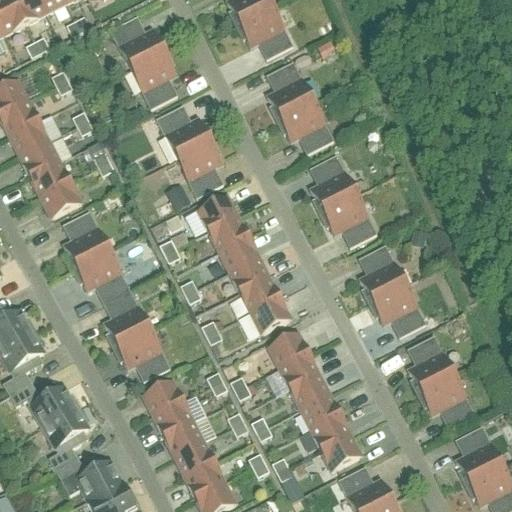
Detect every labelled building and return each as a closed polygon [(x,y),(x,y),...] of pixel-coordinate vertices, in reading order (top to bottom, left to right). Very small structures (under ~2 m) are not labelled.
[(34,0),(12,0),(10,1),(26,32),(46,22),(34,0)] [(60,0),(34,0),(46,22),(66,11),(60,0)] [(85,0),(60,0),(66,11),(86,1),(85,0)] [(234,0),(237,5),(227,10),(232,18),(229,20),(237,33),(273,14),(265,0),(234,0)] [(10,1),(6,3),(0,6),(0,32),(5,42),(26,32),(10,1)] [(120,2),(121,16),(135,15),(134,1),(120,2)] [(237,33),(244,47),(246,46),(250,54),(260,49),(267,64),(265,65),(267,67),(293,54),(273,14),(237,33)] [(84,24),(75,29),(81,40),(90,36),(84,24)] [(139,27),(137,25),(111,39),(131,78),(167,59),(160,45),(158,46),(154,38),(144,43),(137,28),(139,27)] [(72,45),(81,40),(75,29),(66,33),(72,45)] [(44,45),(35,50),(41,61),(50,57),(44,45)] [(330,49),(319,54),(324,62),(334,57),(330,49)] [(32,66),(41,61),(35,50),(26,54),(32,66)] [(131,78),(151,117),(178,103),(176,101),(175,102),(167,87),(176,82),(172,74),(174,73),(167,59),(131,78)] [(267,84),(268,86),(270,85),(277,100),(268,105),(272,113),(270,114),(277,128),(314,109),(293,70),(267,84)] [(57,94),(68,88),(64,79),(52,85),(57,94)] [(269,95),(263,79),(243,87),(250,103),(269,95)] [(19,87),(0,96),(0,123),(29,108),(19,87)] [(68,88),(57,94),(61,103),(73,97),(68,88)] [(0,126),(9,144),(40,129),(29,108),(0,123),(0,126)] [(287,141),(291,149),(300,144),(308,159),(306,160),(307,162),(334,148),(314,109),(277,128),(284,142),(287,141)] [(184,116),(183,114),(157,128),(177,167),(213,148),(206,134),(204,135),(199,127),(190,132),(182,117),(184,116)] [(73,125),(78,135),(89,129),(84,120),(73,125)] [(20,164),(50,149),(40,129),(9,144),(20,164)] [(94,137),(89,129),(78,135),(82,143),(94,137)] [(177,167),(197,206),(223,192),(222,190),(220,191),(213,176),(222,171),(218,163),(220,162),(213,148),(177,167)] [(61,169),(50,149),(20,164),(30,185),(61,169)] [(94,166),(99,175),(110,169),(105,160),(94,166)] [(356,202),(336,163),(310,177),(311,179),(313,179),(320,193),(311,198),(315,206),(313,208),(320,221),(356,202)] [(40,205),(71,189),(61,169),(30,185),(40,205)] [(114,178),(110,169),(99,175),(103,184),(114,178)] [(50,218),(54,225),(82,210),(71,189),(40,205),(48,219),(50,218)] [(167,214),(179,209),(172,193),(160,198),(167,214)] [(330,234),(334,242),(343,238),(351,252),(349,253),(350,255),(377,242),(356,202),(320,221),(327,235),(330,234)] [(229,211),(225,204),(198,219),(208,240),(239,224),(232,210),(229,211)] [(90,220),(63,233),(65,236),(67,235),(74,249),(65,254),(69,263),(67,264),(74,277),(110,259),(90,220)] [(219,260),(249,244),(239,224),(208,240),(219,260)] [(415,238),(412,248),(422,252),(426,241),(415,238)] [(229,280),(260,265),(249,244),(219,260),(229,280)] [(160,253),(164,263),(176,257),(171,247),(160,253)] [(359,267),(360,269),(362,268),(370,283),(360,288),(365,296),(362,298),(369,311),(406,293),(386,253),(359,267)] [(180,265),(176,257),(164,263),(169,271),(180,265)] [(110,259),(74,277),(81,291),(83,290),(87,298),(97,294),(104,308),(102,309),(104,311),(130,298),(110,259)] [(240,301),(270,285),(260,265),(229,280),(240,301)] [(250,321),(281,305),(270,285),(240,301),(250,321)] [(180,294),(185,303),(197,297),(192,288),(180,294)] [(379,324),(383,332),(393,328),(400,342),(398,343),(399,345),(426,332),(406,293),(369,311),(376,325),(379,324)] [(201,306),(197,297),(185,303),(189,312),(201,306)] [(130,298),(104,311),(105,314),(107,313),(114,327),(105,332),(109,341),(107,342),(114,356),(150,337),(130,298)] [(250,321),(261,342),(289,328),(285,320),(288,319),(281,305),(250,321)] [(4,317),(0,319),(0,357),(34,338),(27,326),(25,328),(20,318),(8,325),(4,317)] [(201,335),(206,344),(217,338),(213,329),(201,335)] [(143,387),(144,390),(170,376),(150,337),(114,356),(121,369),(123,368),(128,377),(137,372),(145,386),(143,387)] [(25,380),(36,374),(32,367),(44,360),(38,351),(41,350),(34,338),(0,357),(0,359),(15,386),(4,392),(10,403),(31,391),(25,380)] [(222,347),(217,338),(206,344),(210,353),(222,347)] [(296,342),(268,356),(279,377),(310,361),(302,347),(300,349),(296,342)] [(418,373),(409,378),(413,387),(411,388),(418,402),(454,383),(434,344),(408,358),(409,360),(411,359),(418,373)] [(289,397),(320,381),(310,361),(279,377),(289,397)] [(212,395),(223,389),(219,380),(207,386),(212,395)] [(300,417),(330,402),(320,381),(289,397),(300,417)] [(449,432),(447,434),(448,436),(474,422),(454,383),(418,402),(425,416),(427,414),(432,423),(441,418),(449,432)] [(230,391),(235,399),(246,393),(242,385),(230,391)] [(173,388),(145,402),(149,409),(146,411),(154,425),(184,409),(173,388)] [(223,389),(212,395),(216,404),(228,398),(223,389)] [(48,394),(37,401),(31,391),(10,403),(17,414),(27,407),(44,435),(78,414),(71,403),(69,404),(64,395),(52,402),(48,394)] [(251,402),(246,393),(235,399),(239,408),(251,402)] [(310,438),(341,422),(330,402),(300,417),(310,438)] [(164,445),(195,429),(184,409),(154,425),(164,445)] [(82,450),(77,443),(88,436),(83,427),(85,426),(78,414),(44,435),(59,461),(50,467),(58,481),(79,469),(72,456),(82,450)] [(233,435),(244,430),(244,429),(239,421),(228,426),(233,435)] [(321,458),(351,442),(341,422),(310,438),(321,458)] [(251,431),(256,440),(267,434),(263,425),(251,431)] [(174,465),(205,449),(195,429),(164,445),(174,465)] [(244,429),(244,430),(233,435),(237,444),(248,438),(244,429)] [(272,443),(267,434),(256,440),(260,449),(272,443)] [(502,474),(482,435),(455,448),(457,451),(459,450),(466,464),(457,469),(461,478),(459,479),(466,493),(502,474)] [(332,479),(359,465),(356,457),(358,456),(351,442),(321,458),(332,479)] [(185,485),(215,470),(205,449),(174,465),(185,485)] [(249,467),(253,476),(265,470),(260,461),(249,467)] [(272,472),(277,481),(288,475),(284,466),(272,472)] [(58,481),(70,502),(82,496),(88,507),(87,508),(87,509),(123,490),(122,489),(121,490),(110,469),(86,482),(79,469),(58,481)] [(226,490),(215,470),(185,485),(195,505),(226,490)] [(270,479),(265,470),(253,476),(258,485),(270,479)] [(466,493),(473,506),(475,505),(478,511),(482,511),(489,509),(490,511),(511,511),(511,492),(502,474),(466,493)] [(293,484),(288,475),(277,481),(281,490),(293,484)] [(367,477),(365,475),(339,489),(350,511),(389,511),(395,509),(388,495),(386,496),(381,488),(372,493),(365,478),(367,477)] [(136,511),(131,501),(129,502),(123,490),(87,509),(88,511),(136,511)] [(234,511),(237,511),(226,490),(195,505),(198,511),(234,511)]
